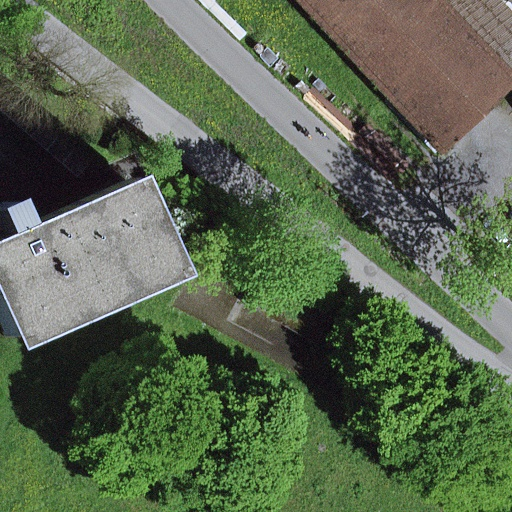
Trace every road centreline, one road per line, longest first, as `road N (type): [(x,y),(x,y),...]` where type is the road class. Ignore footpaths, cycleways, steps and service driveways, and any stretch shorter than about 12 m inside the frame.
road 1 (residential): [(511,361),(0,0)]
road 2 (residential): [(511,323),(178,0)]
